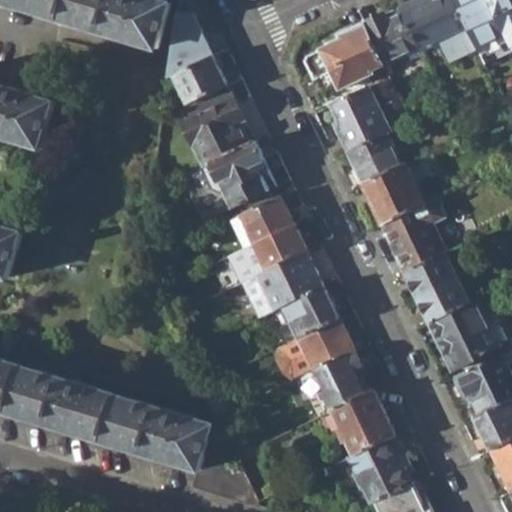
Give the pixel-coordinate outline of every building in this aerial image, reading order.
[(0,0),(160,49),(172,5),(158,0),(0,0)] [(433,0),(420,0),(403,8),(421,47),(424,51),(441,42),(450,61),(478,49),(454,0),(435,0),(434,1),(433,0)] [(511,0),(454,0),(478,49),(483,58),(511,44),(511,0)] [(403,8),(367,24),(379,50),(385,64),(386,65),(421,47),(403,8)] [(176,28),(195,66),(214,57),(194,13),(177,21),(176,28)] [(308,63),(316,80),(379,50),(367,24),(328,42),(329,46),(312,55),(308,63)] [(487,67),(511,55),(511,44),(483,58),(487,67)] [(372,70),(385,64),(379,50),(316,80),(325,97),(374,74),(372,70)] [(190,105),(198,101),(229,86),(214,57),(195,66),(176,75),(190,105)] [(0,134),(43,148),(58,103),(30,95),(30,92),(0,83),(0,134)] [(185,123),(206,168),(214,163),(256,143),(229,86),(198,101),(201,106),(188,112),(191,120),(185,123)] [(330,107),(352,152),(389,134),(394,131),(372,88),(330,107)] [(352,152),(368,186),(405,168),(389,134),(352,152)] [(278,187),(256,143),(214,163),(223,179),(236,207),(278,187)] [(213,183),(223,179),(214,163),(206,168),(213,183)] [(368,186),(388,226),(429,206),(410,165),(405,168),(368,186)] [(281,198),(243,217),(258,244),(296,225),(281,198)] [(388,226),(410,274),(450,255),(452,254),(436,223),(447,218),(440,200),(429,206),(388,226)] [(233,222),(246,249),(258,244),(243,217),(233,222)] [(0,275),(11,279),(24,234),(8,228),(8,226),(0,223),(0,275)] [(308,252),(296,225),(258,244),(270,270),(308,252)] [(246,249),(259,276),(270,270),(258,244),(246,249)] [(261,319),(286,307),(325,287),(308,252),(270,270),(259,276),(243,283),(261,319)] [(410,274),(422,299),(462,281),(450,255),(410,274)] [(422,299),(435,324),(479,302),(482,301),(479,293),(470,296),(462,281),(422,299)] [(286,307),(301,338),(341,319),(325,287),(286,307)] [(500,347),(479,302),(435,324),(456,368),(500,347)] [(316,369),(357,351),(341,319),(301,338),(279,348),(281,353),(278,360),(284,374),(292,376),(294,380),(316,369)] [(330,412),(335,409),(376,390),(357,351),(316,369),(326,391),(322,394),(330,412)] [(511,354),(461,379),(478,419),(511,401),(511,368),(510,364),(511,362),(511,354)] [(0,407),(201,468),(205,457),(215,424),(195,419),(195,417),(134,398),(133,400),(107,392),(107,390),(39,369),(38,371),(7,361),(7,359),(0,357),(0,407)] [(221,394),(214,380),(202,386),(209,400),(221,394)] [(335,409),(357,455),(397,436),(376,390),(335,409)] [(511,401),(478,419),(494,450),(511,441),(511,401)] [(356,475),(376,501),(418,481),(397,436),(357,455),(353,457),(361,472),(356,475)] [(511,441),(494,450),(511,487),(511,441)] [(258,503),(243,468),(205,457),(201,468),(195,484),(258,503)] [(433,511),(418,481),(376,501),(381,511),(433,511)]
